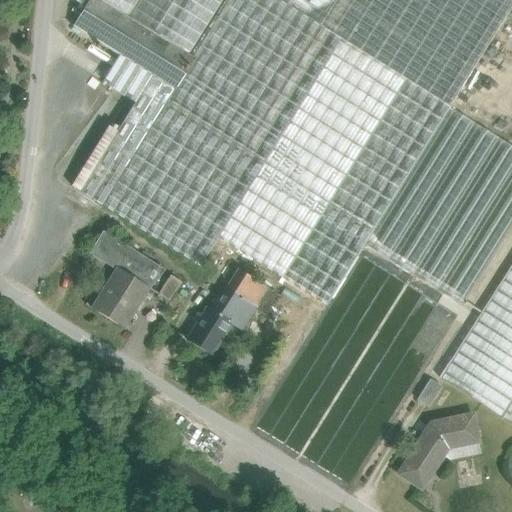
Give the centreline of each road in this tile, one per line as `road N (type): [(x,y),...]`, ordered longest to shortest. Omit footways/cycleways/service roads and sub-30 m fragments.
road 1 (unclassified): [(0,282),(370,511)]
road 2 (residential): [(0,263),(22,214),(48,0)]
